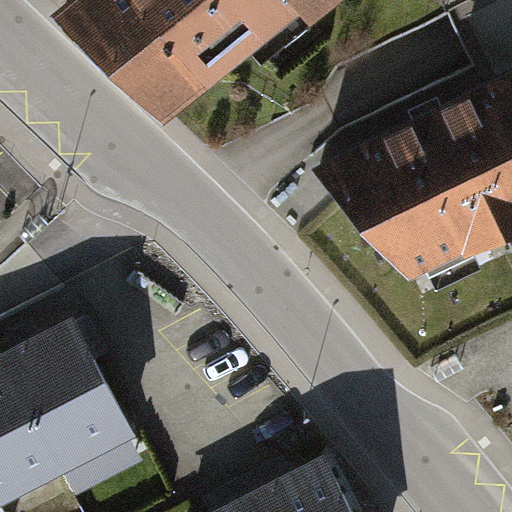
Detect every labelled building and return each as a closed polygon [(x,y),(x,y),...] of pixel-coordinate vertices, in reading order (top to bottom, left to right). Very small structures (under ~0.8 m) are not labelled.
[(203,92),(128,0),(68,0),(49,18),(160,127),(203,92)] [(128,0),(203,92),(302,12),(292,0),(128,0)] [(292,0),(302,12),(311,23),(340,0),(292,0)] [(484,0),(478,2),(496,57),(511,51),(511,12),(498,18),(492,0),(484,0)] [(511,63),(312,170),(412,280),(511,228),(511,63)] [(22,231),(31,242),(53,223),(44,212),(22,231)] [(2,355),(60,469),(75,497),(144,462),(72,319),(2,355)] [(0,499),(60,469),(2,355),(0,355),(0,499)] [(361,511),(330,453),(254,493),(264,511),(361,511)] [(264,511),(254,493),(217,511),(264,511)]
